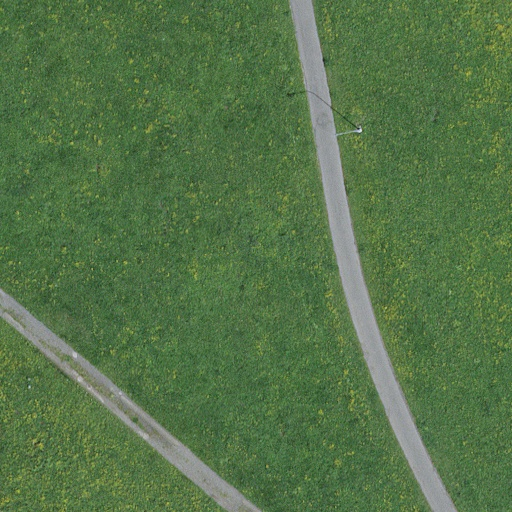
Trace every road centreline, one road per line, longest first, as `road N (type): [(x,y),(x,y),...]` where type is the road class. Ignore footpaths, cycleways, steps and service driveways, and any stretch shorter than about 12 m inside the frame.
road 1 (track): [(296,0),(366,359),(439,511)]
road 2 (track): [(244,511),(0,303)]
